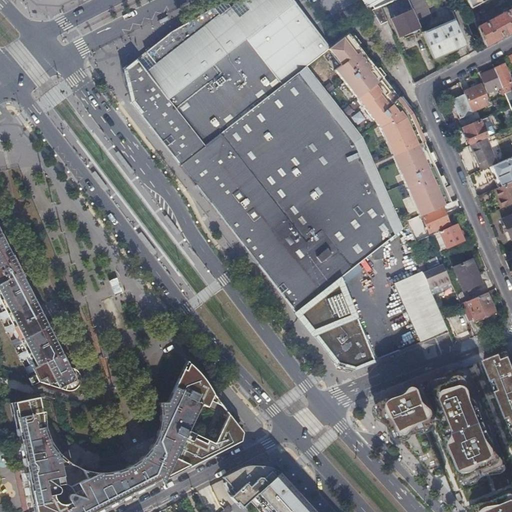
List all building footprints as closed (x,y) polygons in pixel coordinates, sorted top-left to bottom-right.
[(120,68),(130,97),(294,315),(291,306),(340,371),(372,359),(345,281),(350,279),(362,270),(358,260),(398,230),(370,148),(307,64),(328,48),(326,42),(294,0),(230,0),(199,11),(181,25),(176,26),(135,57),(134,58),(120,68)] [(369,0),(371,3),(367,5),(376,20),(385,15),(381,6),(394,0),(369,0)] [(429,15),(422,0),(407,0),(417,21),(429,15)] [(509,0),(508,0),(501,0),(485,9),(487,12),(509,0)] [(476,27),(484,46),(511,31),(511,8),(482,25),(476,27)] [(419,28),(411,10),(391,19),(398,37),(419,28)] [(482,25),(477,13),(472,16),(476,27),(482,25)] [(421,32),(433,59),(465,44),(456,23),(455,21),(454,20),(425,32),(424,31),(421,32)] [(349,33),(328,49),(341,65),(335,70),(357,97),(362,104),(376,122),(379,126),(392,155),(395,161),(404,183),(413,202),(419,215),(450,202),(411,113),(349,33)] [(511,86),(503,64),(494,68),(504,93),(511,89),(511,86)] [(494,68),(493,68),(480,74),(487,92),(498,88),(502,96),(505,95),(504,93),(494,68)] [(490,103),(481,84),(463,91),(464,94),(471,111),(490,103)] [(471,111),(464,94),(451,99),(458,117),(457,118),(461,127),(462,127),(475,121),(471,111)] [(453,114),(444,118),(446,124),(456,120),(453,114)] [(479,119),(475,121),(462,127),(469,144),(486,136),(479,119)] [(497,163),(485,138),(470,145),(481,170),(492,165),(497,163)] [(511,156),(497,163),(492,165),(492,167),(491,167),(489,170),(491,174),(494,174),(495,173),(501,185),(511,180),(511,156)] [(511,180),(501,185),(494,188),(503,207),(511,202),(511,180)] [(441,206),(421,214),(429,232),(435,229),(442,226),(449,223),(441,206)] [(96,213),(102,220),(104,218),(99,211),(96,213)] [(511,238),(511,214),(502,220),(510,239),(511,238)] [(443,229),(439,230),(446,247),(463,239),(456,223),(443,229)] [(0,315),(31,378),(30,379),(33,386),(40,382),(69,391),(71,391),(73,391),(74,390),(75,390),(76,389),(77,388),(78,387),(79,386),(80,383),(80,380),(80,379),(80,378),(80,377),(79,376),(79,375),(78,375),(76,372),(73,370),(68,368),(65,362),(66,361),(67,360),(68,358),(68,357),(68,356),(68,355),(67,355),(67,354),(66,354),(65,353),(64,353),(63,353),(0,228),(0,315)] [(423,262),(426,269),(439,263),(436,256),(423,262)] [(463,290),(481,282),(471,259),(453,267),(463,290)] [(442,263),(422,272),(429,289),(441,283),(442,286),(450,282),(442,263)] [(103,281),(108,295),(125,289),(121,275),(103,281)] [(441,283),(429,289),(432,295),(452,286),(450,282),(442,286),(441,283)] [(460,303),(468,321),(495,309),(487,291),(460,303)] [(511,429),(511,355),(509,349),(485,358),(511,429)] [(208,388),(187,361),(167,401),(159,402),(159,404),(159,407),(159,409),(159,412),(160,415),(159,423),(157,431),(156,432),(155,435),(154,438),(153,440),(151,443),(149,447),(146,451),(143,455),(142,455),(142,456),(141,456),(140,457),(139,458),(138,458),(138,459),(137,459),(137,460),(136,460),(135,461),(129,465),(122,468),(118,469),(105,472),(104,472),(104,471),(102,471),(99,472),(97,472),(92,471),(78,468),(77,468),(76,467),(76,466),(75,466),(74,466),(73,465),(72,465),(71,464),(70,464),(69,463),(62,458),(56,452),(54,450),(51,446),(48,441),(47,438),(46,434),(45,430),(44,427),(38,396),(10,402),(19,444),(14,445),(16,451),(21,450),(22,459),(18,460),(19,466),(20,466),(22,474),(21,474),(22,481),(27,480),(28,488),(24,489),(25,495),(29,494),(32,506),(34,506),(35,511),(99,511),(154,485),(167,478),(238,442),(239,427),(230,415),(215,443),(187,429),(204,395),(211,398),(213,394),(208,388)] [(468,369),(380,404),(379,405),(378,412),(378,413),(435,475),(436,475),(444,472),(445,470),(426,422),(445,415),(469,478),(470,478),(503,465),(504,464),(468,369)] [(312,511),(300,498),(297,494),(286,482),(273,468),(271,467),(269,466),(261,465),(260,465),(248,465),(244,466),(241,466),(238,468),(236,469),(237,471),(224,484),(227,490),(229,488),(233,493),(230,495),(236,502),(235,503),(239,508),(248,499),(260,511),(312,511)] [(274,469),(273,468),(286,482),(287,482),(274,469)] [(511,511),(511,492),(474,507),(470,510),(468,511),(511,511)] [(297,493),(297,494),(300,498),(312,511),(313,510),(297,493)]
